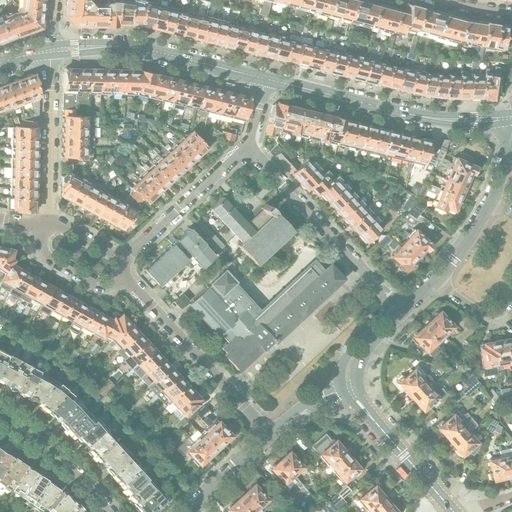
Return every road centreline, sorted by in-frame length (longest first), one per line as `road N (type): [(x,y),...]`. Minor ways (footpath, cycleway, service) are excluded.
road 1 (residential): [(511,118),(436,119),(265,78)]
road 2 (residential): [(247,147),(401,311)]
road 3 (residential): [(265,78),(113,44),(49,47)]
road 4 (residential): [(268,433),(120,278)]
road 5 (residential): [(43,227),(49,47)]
road 6 (residential): [(123,258),(247,147)]
road 7 (residential): [(450,511),(346,386)]
road 8 (residential): [(107,511),(37,437),(0,414)]
